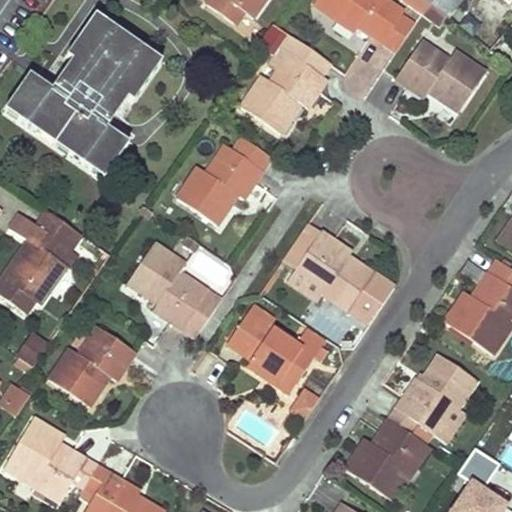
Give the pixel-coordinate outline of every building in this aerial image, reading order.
[(208,0),(205,5),(233,25),(241,13),(249,19),(262,0),(208,0)] [(314,0),(312,4),(355,33),(359,26),(383,42),(400,17),(376,0),(375,0),(314,0)] [(403,11),(386,0),(375,0),(376,0),(400,17),(403,11)] [(428,4),(423,0),(401,0),(422,14),(428,4)] [(432,0),(428,4),(444,18),(459,0),(432,0)] [(403,11),(400,17),(383,42),(396,52),(417,21),(403,11)] [(28,78),(5,113),(102,180),(126,146),(104,131),(110,123),(126,100),(132,104),(158,64),(94,18),(66,59),(71,63),(50,93),(28,78)] [(511,45),(511,29),(508,26),(488,51),(500,60),(507,52),(511,45)] [(307,109),(333,66),(287,36),(278,49),(285,55),(295,60),(287,73),(278,67),(268,82),(259,78),(239,109),(280,135),(300,104),(307,109)] [(432,51),(420,43),(413,52),(426,61),(432,51)] [(278,67),(285,55),(278,49),(259,78),(268,82),(278,67)] [(426,61),(413,52),(394,81),(425,101),(429,94),(459,115),(486,75),(454,54),(448,63),(432,51),(426,61)] [(511,56),(507,52),(500,60),(511,69),(511,56)] [(287,73),(295,60),(285,55),(278,67),(287,73)] [(233,154),(223,147),(215,160),(224,166),(233,154)] [(196,169),(174,199),(216,227),(236,196),(243,201),(262,173),(233,154),(224,166),(215,160),(205,175),(196,169)] [(27,243),(0,282),(0,298),(23,316),(32,302),(38,307),(65,269),(59,265),(69,252),(66,250),(44,235),(19,219),(10,231),(27,243)] [(75,238),(53,222),(44,235),(66,250),(75,238)] [(511,234),(505,230),(495,245),(511,256),(511,234)] [(321,296),(368,327),(393,289),(348,259),(352,254),(320,233),(294,271),(324,292),(321,296)] [(196,244),(186,237),(180,246),(190,253),(196,244)] [(182,265),(153,245),(126,285),(156,305),(151,312),(194,340),(221,301),(208,293),(201,302),(185,292),(192,283),(177,273),(182,265)] [(452,311),(442,325),(491,358),(511,326),(503,321),(511,305),(511,273),(495,262),(470,300),(459,316),(452,311)] [(324,292),(294,271),(290,276),(321,296),(324,292)] [(208,293),(192,283),(185,292),(201,302),(208,293)] [(459,316),(470,300),(462,294),(452,311),(459,316)] [(511,326),(511,305),(503,321),(511,326)] [(272,332),(248,315),(244,320),(269,336),(272,332)] [(269,336),(244,320),(226,345),(252,362),(247,368),(290,397),(324,345),(306,333),(295,347),(272,332),(269,336)] [(99,348),(107,334),(99,329),(90,342),(99,348)] [(70,350),(48,382),(89,410),(110,379),(116,383),(136,354),(107,334),(99,348),(90,342),(80,357),(70,350)] [(27,377),(48,346),(31,335),(10,366),(27,377)] [(419,443),(423,446),(430,435),(431,436),(451,406),(456,411),(476,383),(438,357),(420,384),(415,380),(387,422),(406,434),(419,443)] [(313,380),(295,406),(309,415),(326,389),(313,380)] [(0,408),(2,411),(18,388),(15,386),(0,408)] [(31,397),(18,388),(2,411),(15,419),(31,397)] [(295,406),(290,413),(304,422),(309,415),(295,406)] [(438,440),(456,411),(451,406),(431,436),(438,440)] [(37,420),(5,471),(37,491),(43,482),(66,497),(73,486),(87,464),(47,439),(52,430),(37,420)] [(406,434),(387,422),(371,447),(361,463),(352,457),(343,472),(391,505),(412,474),(402,468),(419,443),(406,434)] [(361,463),(371,447),(363,441),(352,457),(361,463)] [(412,474),(428,450),(423,446),(419,443),(402,468),(412,474)] [(497,467),(472,451),(455,477),(468,485),(449,511),(501,511),(504,509),(481,492),(497,467)] [(83,492),(96,470),(87,464),(73,486),(83,492)] [(94,499),(108,477),(96,470),(83,492),(94,499)] [(140,497),(108,477),(94,499),(86,511),(155,511),(138,501),(140,497)] [(66,497),(43,482),(37,491),(61,507),(66,497)]
